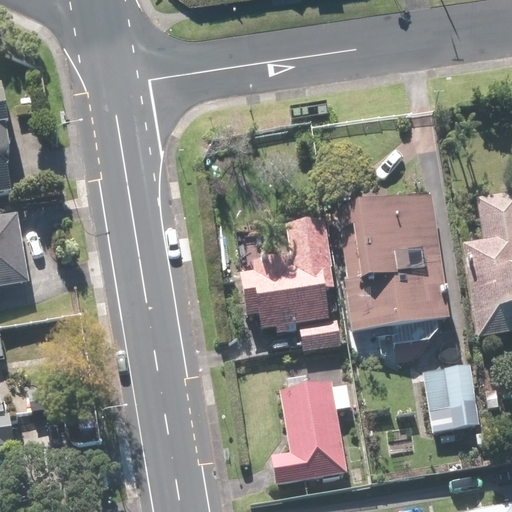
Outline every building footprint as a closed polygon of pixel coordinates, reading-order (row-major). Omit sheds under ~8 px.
[(10,159),(0,95),(0,197),(11,196),(5,160),(10,159)] [(511,196),(472,203),(478,246),(461,248),(475,345),(511,340),(511,196)] [(399,333),(450,326),(432,202),(355,213),(365,288),(392,284),(399,333)] [(0,293),(30,289),(19,218),(0,221),(0,293)] [(279,233),(283,263),(252,267),(253,280),(235,282),(247,365),(342,351),(324,227),(279,233)] [(475,413),(469,370),(442,374),(448,416),(475,413)] [(348,414),(344,386),(278,397),(288,459),(263,463),(268,494),(345,481),(334,416),(348,414)] [(1,423),(0,414),(0,464),(13,462),(9,422),(1,423)]
